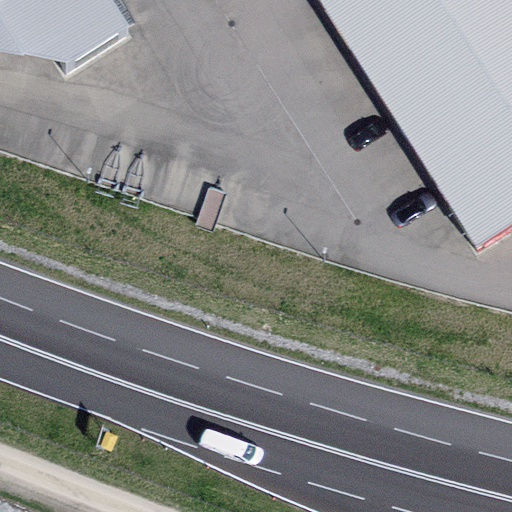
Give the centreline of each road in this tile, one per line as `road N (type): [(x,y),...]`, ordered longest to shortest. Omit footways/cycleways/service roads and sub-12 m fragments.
road 1 (trunk): [(511,499),(176,401),(0,337)]
road 2 (track): [(0,142),(251,231),(511,297)]
road 3 (track): [(0,456),(140,511)]
